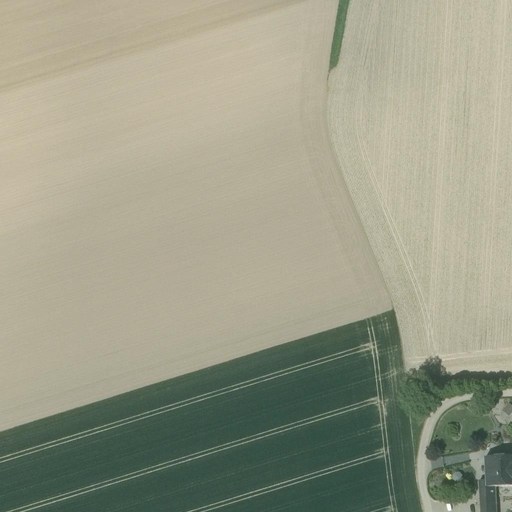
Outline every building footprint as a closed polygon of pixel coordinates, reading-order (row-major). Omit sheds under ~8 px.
[(509,416),(511,412),(511,405),(510,403),(503,410),(509,416)] [(511,486),(511,456),(498,458),(500,488),(511,486)] [(498,458),(485,459),(486,481),(486,482),(492,482),(492,488),(493,488),(500,488),(498,458)] [(486,482),(486,481),(479,482),(480,500),(493,499),(493,488),(492,488),(492,482),(486,482)] [(493,499),(480,500),(480,508),(494,507),(493,499)]
